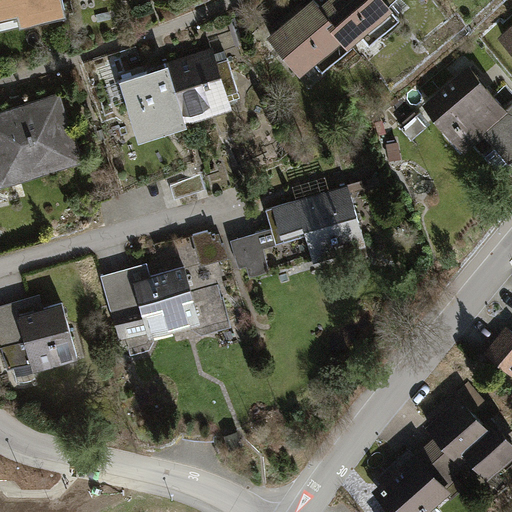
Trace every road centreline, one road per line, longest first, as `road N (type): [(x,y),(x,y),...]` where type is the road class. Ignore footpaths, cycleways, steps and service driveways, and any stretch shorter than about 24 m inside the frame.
road 1 (residential): [(511,250),(350,444),(305,511)]
road 2 (residential): [(256,511),(194,481),(0,429)]
